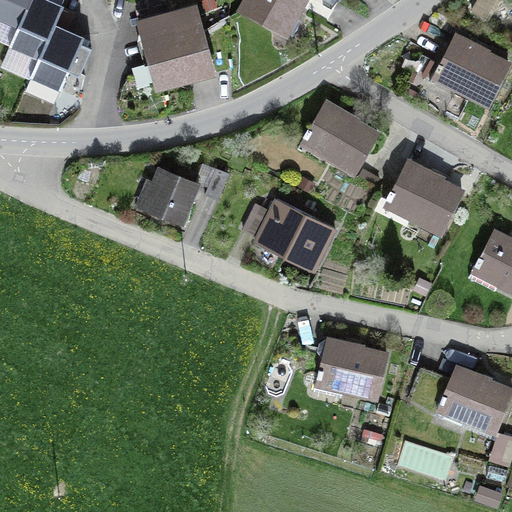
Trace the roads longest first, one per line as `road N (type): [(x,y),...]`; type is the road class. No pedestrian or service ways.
road 1 (residential): [(0,154),(52,203),(277,292),(477,336),(511,335)]
road 2 (unclassified): [(0,136),(161,130),(249,102),(323,63)]
road 3 (track): [(277,292),(235,416),(218,511)]
road 4 (residential): [(511,173),(323,63)]
